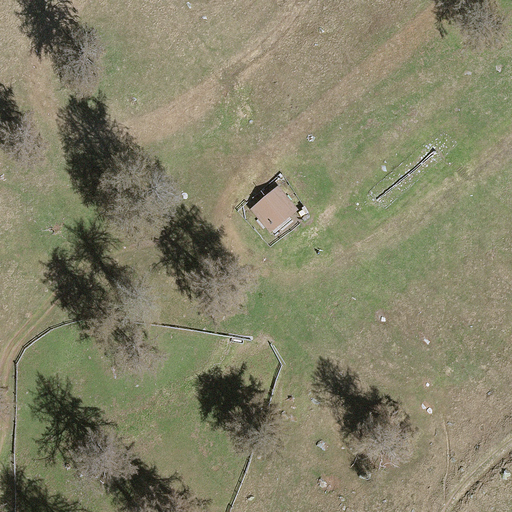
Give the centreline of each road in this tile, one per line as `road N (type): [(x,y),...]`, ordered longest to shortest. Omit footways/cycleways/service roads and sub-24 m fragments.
road 1 (track): [(155,235),(302,252),(388,218),(471,141),(511,116)]
road 2 (track): [(155,235),(81,261),(4,365),(0,421)]
